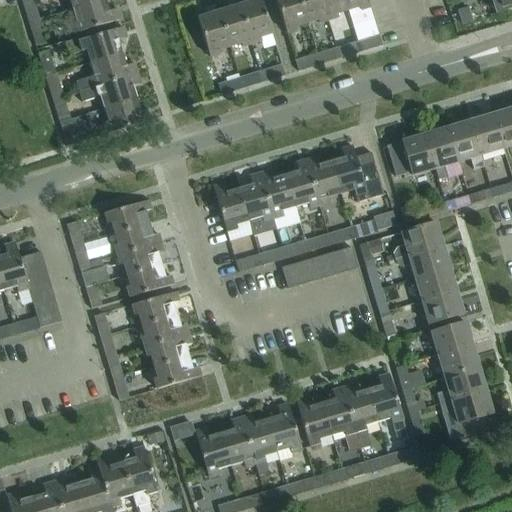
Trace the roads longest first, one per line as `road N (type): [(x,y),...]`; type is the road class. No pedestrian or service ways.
road 1 (residential): [(365,287),(226,329),(172,147)]
road 2 (residential): [(0,380),(85,356),(36,187)]
road 3 (unclassified): [(172,147),(425,71)]
road 4 (unclassified): [(36,187),(172,147)]
